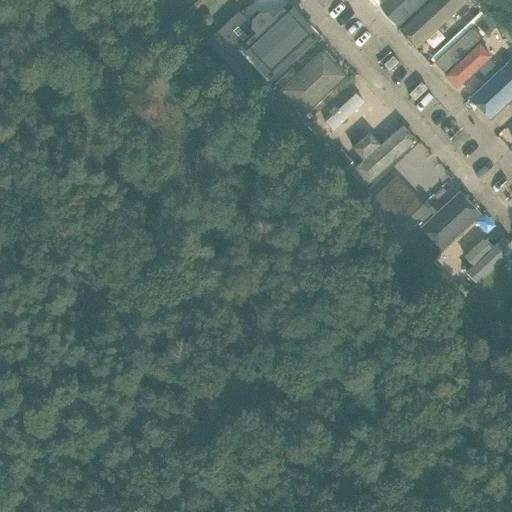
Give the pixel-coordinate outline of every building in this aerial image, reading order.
[(320,36),(287,0),(261,0),(249,12),(257,21),(249,29),(264,45),(245,62),(267,85),(320,36)] [(377,0),(390,13),(403,0),(377,0)] [(459,0),(439,0),(401,35),(419,55),(468,10),(459,0)] [(494,6),(488,0),(467,0),(483,17),(494,6)] [(511,47),(511,25),(494,6),(483,17),(474,25),(486,38),(495,29),(511,47)] [(206,44),(233,73),(245,62),(217,33),(206,44)] [(504,62),(484,41),(446,76),(457,87),(469,75),(478,85),(504,62)] [(344,77),(322,54),(279,91),(301,116),(344,77)] [(245,62),(233,73),(256,98),(268,87),(245,62)] [(511,71),(507,66),(465,103),(489,129),(511,107),(511,71)] [(268,87),(256,98),(288,132),(300,121),(268,87)] [(377,105),(365,92),(359,98),(350,89),(327,111),(336,120),(329,126),(341,139),(377,105)] [(300,121),(288,132),(322,168),(333,157),(300,121)] [(355,172),(367,186),(414,143),(401,131),(380,150),(370,139),(353,154),(363,165),(355,172)] [(333,157),(322,168),(353,202),(354,203),(366,192),(344,169),(351,163),(340,151),(333,157)] [(425,202),(450,177),(422,151),(397,173),(425,202)] [(386,238),(422,205),(396,177),(372,199),(366,192),(354,203),(386,238)] [(422,232),(441,252),(480,215),(460,196),(422,232)] [(390,241),(419,273),(431,262),(437,256),(440,253),(430,241),(420,249),(410,239),(420,230),(418,229),(432,216),(422,205),(386,238),(390,241)] [(511,250),(511,248),(504,241),(492,251),(483,241),(463,260),(472,270),(466,276),(474,285),(511,250)] [(451,307),(453,308),(464,297),(431,262),(419,273),(420,274),(451,307)]
